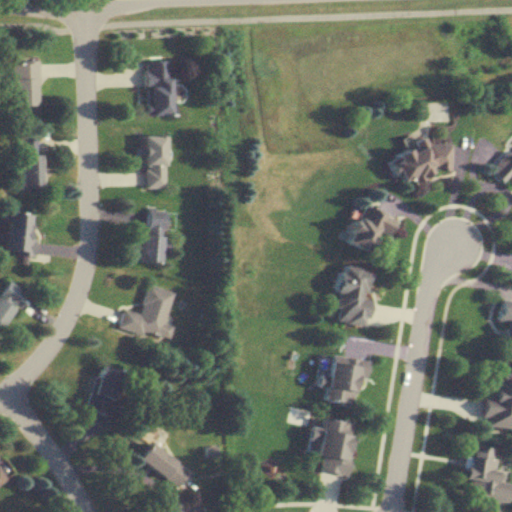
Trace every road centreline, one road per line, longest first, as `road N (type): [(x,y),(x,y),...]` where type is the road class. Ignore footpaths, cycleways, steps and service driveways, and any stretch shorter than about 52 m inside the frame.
road 1 (residential): [(0,397),(52,349),(79,293),(91,220),(84,0)]
road 2 (residential): [(390,511),(422,303),(454,244)]
road 3 (residential): [(8,393),(49,446),(83,511)]
